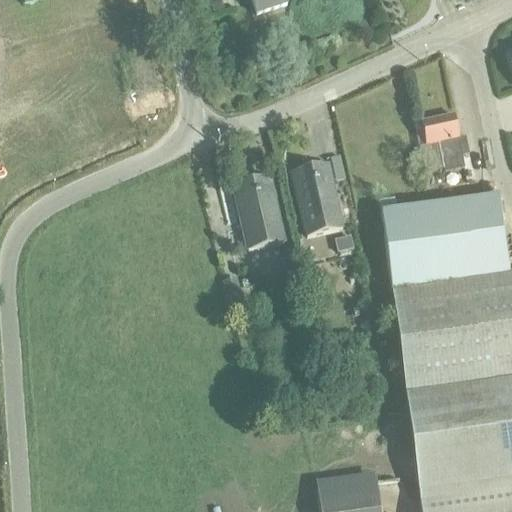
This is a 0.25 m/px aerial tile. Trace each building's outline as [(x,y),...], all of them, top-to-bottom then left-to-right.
[(220,0),(216,0),(209,2),(213,17),(224,13),(220,0)] [(250,0),(256,17),(287,7),(284,0),(250,0)] [(454,118),(421,125),(426,150),(438,147),(442,165),(437,166),(440,177),(465,171),(462,159),(469,158),(465,140),(458,141),(454,118)] [(327,168),(292,176),(307,241),(343,233),(327,168)] [(269,181),(234,189),(248,254),(284,246),(269,181)] [(391,296),(511,280),(511,271),(503,200),(380,216),(391,296)] [(351,239),(335,243),(338,256),(354,252),(351,239)] [(511,280),(391,296),(418,501),(511,488),(511,280)] [(237,281),(221,285),(230,319),(246,315),(237,281)] [(379,511),(375,478),(315,486),(318,511),(379,511)] [(511,511),(511,493),(419,506),(419,511),(511,511)]
